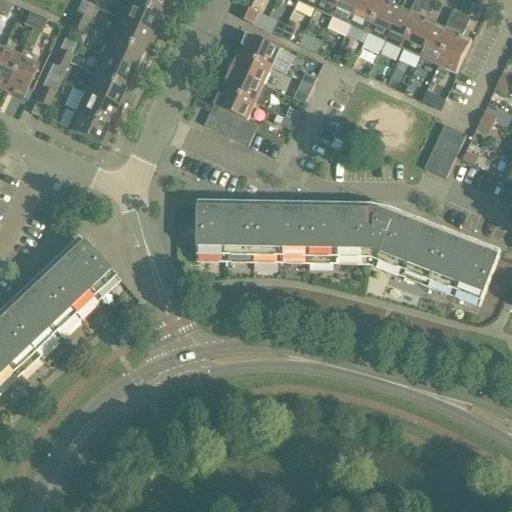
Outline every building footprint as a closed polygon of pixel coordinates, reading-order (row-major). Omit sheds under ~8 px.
[(172,0),(126,0),(126,1),(164,18),(172,0)] [(299,0),(298,3),(315,11),(320,0),(299,0)] [(320,0),(315,11),(333,19),(341,0),(320,0)] [(341,0),(333,19),(327,31),(344,39),(345,37),(350,27),(362,0),(341,0)] [(362,0),(350,27),(345,37),(364,45),(384,0),(362,0)] [(384,0),(364,45),(380,53),(385,43),(386,43),(401,10),(393,6),(395,0),(384,0)] [(422,11),(426,0),(416,0),(413,7),(422,11)] [(427,0),(426,0),(422,11),(431,15),(435,5),(434,3),(427,0)] [(126,1),(118,20),(155,37),(164,18),(126,1)] [(12,6),(3,2),(0,9),(0,14),(6,18),(12,6)] [(250,10),(244,22),(253,26),(258,14),(250,10)] [(386,43),(403,51),(419,18),(401,10),(386,43)] [(436,26),(421,59),(438,68),(462,16),(455,12),(452,13),(445,30),(436,26)] [(38,18),(29,14),(24,26),(32,30),(38,18)] [(88,20),(76,14),(72,21),(85,27),(88,20)] [(470,22),(469,19),(462,16),(438,68),(456,76),(472,42),(463,38),(470,22)] [(46,22),(38,18),(32,30),(41,34),(46,22)] [(421,59),(436,26),(419,18),(403,51),(421,59)] [(118,20),(109,38),(147,55),(155,37),(118,20)] [(85,27),(72,21),(69,29),(82,35),(85,27)] [(279,23),(273,35),(281,38),(287,26),(279,23)] [(287,26),(281,38),(290,43),(296,30),(287,26)] [(281,52),(247,36),(238,54),(272,69),(281,52)] [(101,56),(138,74),(147,55),(109,38),(101,56)] [(0,91),(4,93),(19,59),(1,51),(0,53),(0,91)] [(59,51),(56,58),(69,64),(72,58),(59,51)] [(272,69),(238,54),(230,71),(264,87),(272,69)] [(101,56),(93,75),(130,92),(138,74),(101,56)] [(52,66),(66,72),(69,64),(56,58),(52,66)] [(38,68),(19,59),(4,93),(22,101),(38,68)] [(264,87),(230,71),(222,89),(256,105),(264,109),(266,104),(269,102),(272,97),(275,92),(264,87)] [(306,74),(302,83),(314,88),(318,80),(306,74)] [(130,92),(93,75),(84,93),(122,110),(130,92)] [(511,87),(511,86),(511,79),(503,75),(500,82),(511,87)] [(63,80),(57,99),(69,103),(75,84),(63,80)] [(495,91),(508,96),(511,87),(500,82),(495,91)] [(314,88),(302,83),(298,91),(310,97),(314,88)] [(42,88),(39,96),(51,102),(55,94),(42,88)] [(256,105),(222,89),(214,108),(225,113),(235,117),(246,122),(248,123),(256,105)] [(84,93),(75,113),(113,130),(122,110),(84,93)] [(422,104),(441,114),(446,102),(427,93),(422,104)] [(39,96),(36,103),(48,109),(51,102),(39,96)] [(451,102),(446,116),(458,120),(462,106),(451,102)] [(214,108),(212,112),(204,128),(216,133),(225,113),(214,108)] [(302,115),(290,109),(286,118),(297,124),(302,115)] [(113,130),(75,113),(67,132),(104,149),(113,130)] [(225,113),(216,133),(226,138),(235,117),(225,113)] [(482,121),(493,126),(496,120),(485,114),(482,121)] [(235,117),(226,138),(237,143),(246,122),(235,117)] [(286,118),(285,120),(281,128),(293,133),(297,124),(286,118)] [(489,135),(493,126),(482,121),(477,130),(489,135)] [(246,122),(237,143),(249,148),(258,128),(248,123),(246,122)] [(445,128),(425,171),(446,181),(466,138),(445,128)] [(335,139),(331,149),(340,153),(344,143),(335,139)] [(466,154),(463,162),(475,168),(478,160),(466,154)] [(375,267),(481,306),(499,258),(394,217),(393,219),(384,215),(376,214),(366,214),(366,212),(198,209),(197,263),(365,266),(365,250),(373,250),(380,253),(375,267)] [(0,392),(118,282),(82,243),(0,320),(0,392)]
